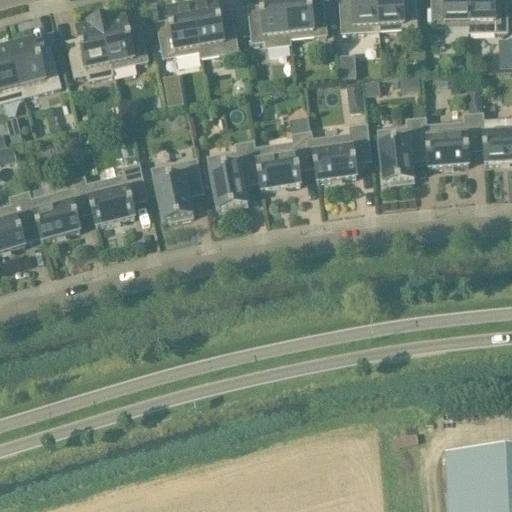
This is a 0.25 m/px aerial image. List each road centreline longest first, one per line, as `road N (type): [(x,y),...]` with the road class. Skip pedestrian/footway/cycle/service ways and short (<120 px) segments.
road 1 (tertiary): [(0,453),(247,381),(387,353),(511,340)]
road 2 (tertiary): [(511,317),(255,354),(0,427)]
road 3 (residential): [(511,227),(325,244),(0,321)]
